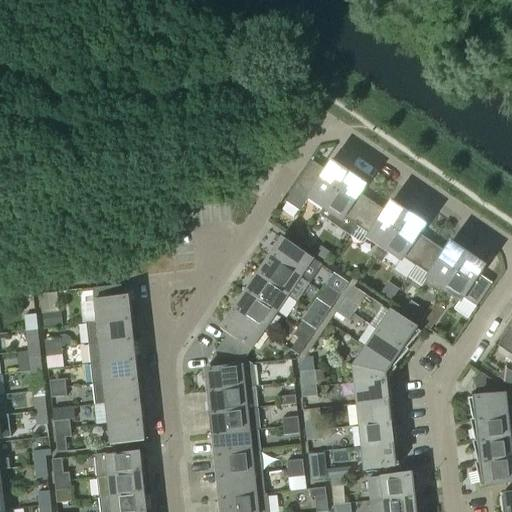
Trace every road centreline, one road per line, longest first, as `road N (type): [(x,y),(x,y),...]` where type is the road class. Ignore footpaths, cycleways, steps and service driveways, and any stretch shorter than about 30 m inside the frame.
road 1 (residential): [(511,252),(319,118),(220,276)]
road 2 (residential): [(453,511),(438,396),(445,369),(511,275)]
road 3 (residential): [(162,349),(176,511)]
road 4 (residential): [(162,349),(155,282),(220,276)]
